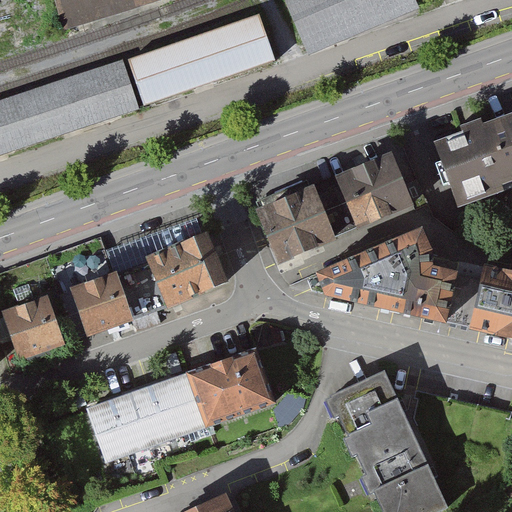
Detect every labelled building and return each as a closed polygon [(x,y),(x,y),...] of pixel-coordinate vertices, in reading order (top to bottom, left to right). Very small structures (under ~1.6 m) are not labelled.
[(57,0),(62,15),(111,0),(57,0)] [(283,0),(304,45),(406,0),(283,0)] [(141,104),(271,60),(256,15),(125,60),(141,104)] [(0,153),(135,108),(119,59),(0,98),(0,153)] [(511,193),(511,121),(457,141),(481,205),(511,193)] [(414,156),(357,177),(375,228),(433,208),(414,156)] [(357,177),(336,184),(355,236),(375,228),(357,177)] [(336,184),(278,205),(297,257),(355,236),(336,184)] [(117,275),(207,243),(199,220),(109,252),(117,275)] [(457,225),(350,270),(357,293),(473,325),(485,267),(462,263),(467,248),(457,225)] [(223,238),(164,260),(182,308),(241,287),(223,238)] [(511,272),(485,267),(473,325),(511,332),(511,272)] [(145,271),(97,285),(111,331),(159,317),(145,271)] [(77,295),(29,309),(43,357),(91,343),(77,295)] [(5,320),(0,321),(0,371),(19,366),(5,320)] [(280,348),(103,407),(121,461),(298,402),(280,348)] [(407,368),(346,393),(395,511),(456,511),(465,508),(407,368)] [(252,511),(246,495),(197,511),(252,511)]
